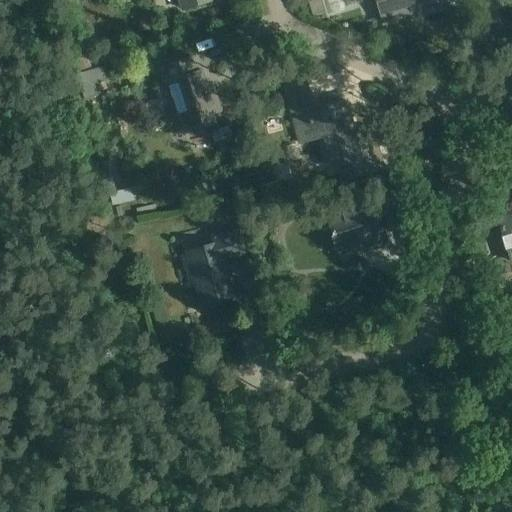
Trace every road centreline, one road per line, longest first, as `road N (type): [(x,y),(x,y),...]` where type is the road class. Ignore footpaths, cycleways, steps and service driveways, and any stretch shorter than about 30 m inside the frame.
road 1 (residential): [(239,389),(436,333),(466,105)]
road 2 (residential): [(466,105),(291,34),(275,0)]
